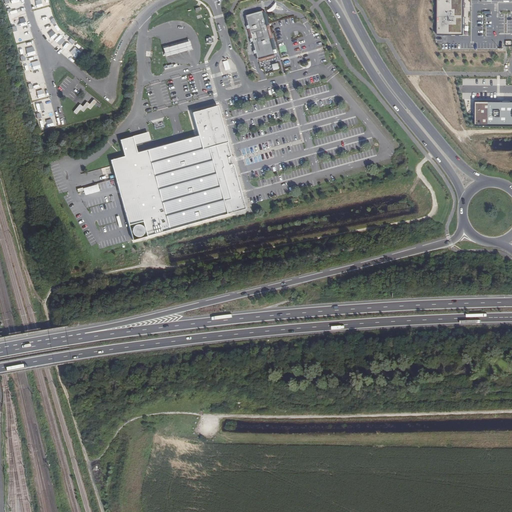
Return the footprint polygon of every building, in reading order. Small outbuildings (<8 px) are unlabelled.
[(464,0),(437,0),(438,36),(464,36),(464,0)] [(36,10),(37,13),(34,14),(35,18),(47,15),(45,8),(36,10)] [(264,13),(264,11),(262,11),(257,13),(257,14),(255,15),(255,13),(248,15),(247,16),(247,17),(249,26),(248,26),(249,29),(250,28),(253,39),(252,39),(256,53),(257,53),(258,58),(259,60),(260,60),(275,55),(276,55),(275,54),(264,13)] [(264,13),(275,54),(277,53),(266,12),(264,13)] [(249,26),(247,17),(245,18),(256,59),(258,58),(257,53),(256,53),(252,39),(253,39),(250,28),(249,29),(248,26),(249,26)] [(54,39),(72,60),(83,51),(70,35),(65,39),(56,27),(50,32),(55,38),(54,39)] [(163,48),(166,57),(192,49),(190,41),(163,48)] [(24,44),(25,51),(33,50),(31,42),(24,44)] [(41,90),(34,91),(35,98),(42,97),(41,90)] [(77,114),(80,109),(84,112),(87,107),(91,109),(96,101),(93,99),(90,104),(86,101),(83,106),(79,103),(74,112),(77,114)] [(511,126),(511,101),(508,102),(476,102),(476,126),(511,126)] [(124,156),(110,160),(132,239),(245,208),(233,165),(231,164),(230,163),(230,161),(229,158),(229,157),(230,155),(220,115),(217,105),(208,107),(205,108),(192,112),(198,135),(137,152),(133,136),(120,140),(124,156)] [(85,195),(100,190),(98,184),(83,188),(85,195)]
